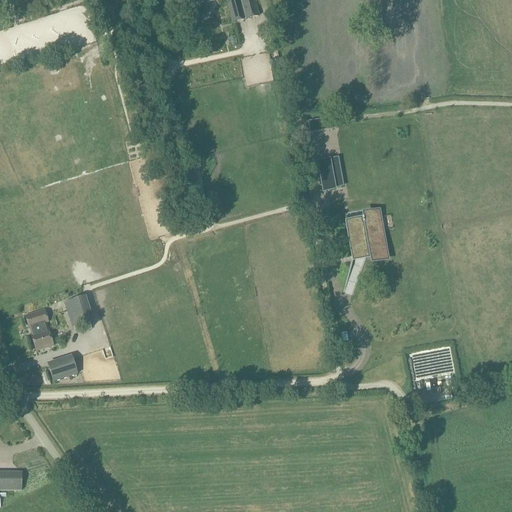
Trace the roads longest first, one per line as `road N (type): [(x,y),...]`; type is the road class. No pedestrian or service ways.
road 1 (unknown): [(7,397),(338,375),(357,365),(362,348),(337,295)]
road 2 (unclassified): [(87,511),(0,385)]
